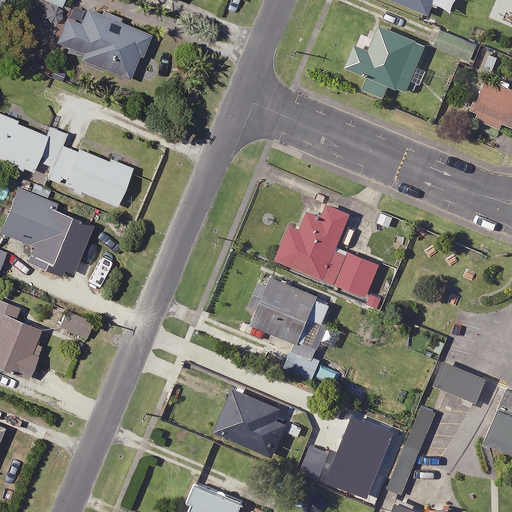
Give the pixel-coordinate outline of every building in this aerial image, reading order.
[(430,0),(398,0),(426,11),(430,0)] [(47,8),(39,27),(54,33),(52,39),(81,51),(78,57),(129,77),(147,32),(84,6),(78,21),(47,8)] [(423,41),(377,22),(368,45),(354,39),(344,63),(365,72),(360,85),(381,94),(387,80),(415,92),(425,68),(414,63),(423,41)] [(511,88),(482,77),(468,114),(498,125),(511,88)] [(0,156),(31,169),(46,132),(0,113),(0,156)] [(46,132),(31,169),(33,170),(30,177),(42,182),(45,175),(114,203),(128,168),(64,142),(68,134),(48,126),(46,132)] [(90,222),(13,186),(0,213),(0,229),(30,244),(24,257),(65,276),(90,222)] [(346,213),(321,203),(317,214),(303,208),(297,224),(287,220),(273,255),(364,292),(376,262),(333,244),(346,213)] [(272,276),(253,322),(311,345),(313,341),(326,346),(332,329),(319,324),(329,299),(272,276)] [(17,305),(0,297),(0,364),(26,375),(38,344),(32,342),(38,326),(13,315),(17,305)] [(92,315),(66,304),(58,324),(84,335),(92,315)] [(478,354),(450,342),(445,353),(473,366),(478,354)] [(486,377),(447,362),(436,390),(475,405),(486,377)] [(279,402),(231,382),(212,428),(271,453),(285,420),(273,415),(279,402)] [(416,392),(394,382),(380,411),(386,414),(379,430),(395,437),(416,392)] [(511,394),(503,391),(479,452),(511,465),(511,394)] [(434,410),(419,404),(385,486),(400,493),(434,410)] [(234,511),(241,498),(191,477),(183,496),(187,498),(181,511),(234,511)] [(366,511),(370,502),(334,488),(324,511),(366,511)] [(386,511),(415,511),(391,502),(386,511)]
